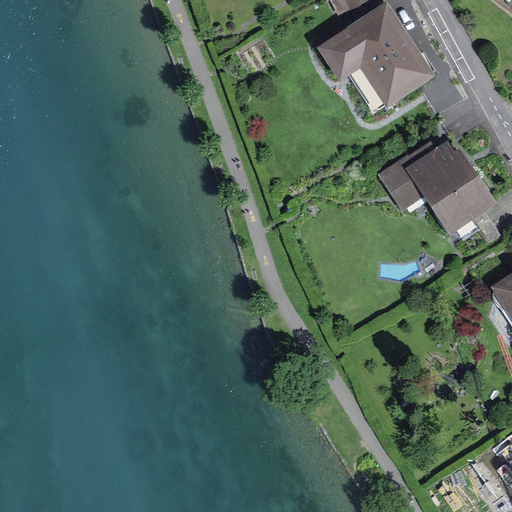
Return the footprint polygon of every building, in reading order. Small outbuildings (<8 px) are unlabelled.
[(330,0),(328,1),(337,19),(349,12),(354,22),(386,4),(383,0),(330,0)] [(511,0),(469,0),(511,31),(511,0)] [(430,84),(380,9),(323,48),(344,79),(353,73),(382,116),(430,84)] [(492,213),(455,156),(449,160),(441,149),(432,155),(427,146),(376,178),(399,215),(419,203),(445,243),(456,236),(470,257),(499,238),(486,217),(492,213)] [(472,271),(487,293),(510,278),(495,256),(472,271)] [(511,330),(511,276),(510,278),(487,293),(511,330)]
